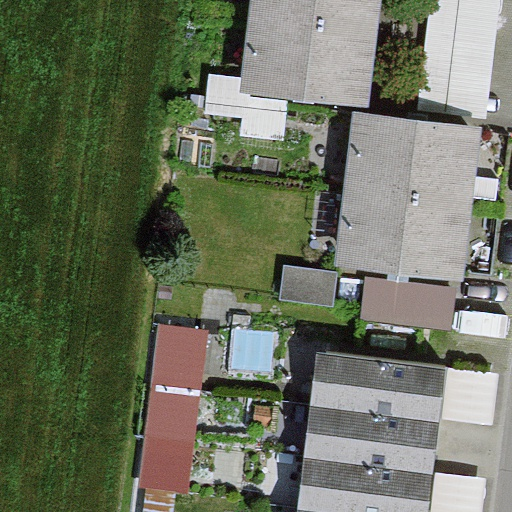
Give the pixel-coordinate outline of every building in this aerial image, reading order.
[(251,0),(240,105),(364,119),(377,0),(251,0)] [(497,0),(431,0),(417,124),(482,132),(497,0)] [(476,140),(352,125),(333,279),(364,282),(358,327),(452,338),(476,140)] [(331,282),(279,276),(275,311),(327,317),(331,282)] [(141,486),(194,490),(206,322),(153,318),(141,486)] [(445,378),(313,362),(295,511),(428,511),(430,500),(436,451),(442,402),(445,378)]
